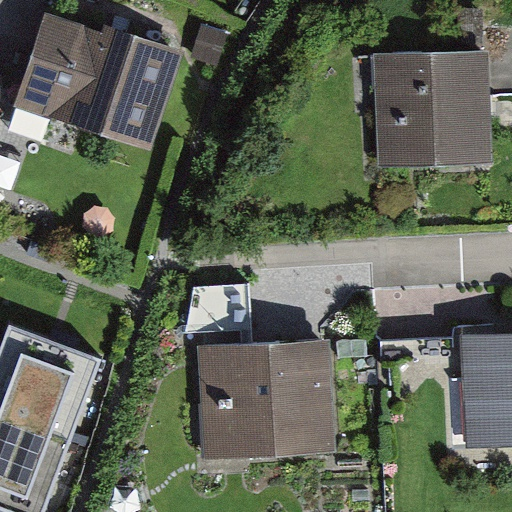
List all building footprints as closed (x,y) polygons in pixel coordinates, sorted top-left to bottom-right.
[(24,122),(161,158),(187,56),(51,21),(24,122)] [(492,163),(489,50),(377,53),(380,166),(492,163)] [(221,61),(191,52),(181,85),(211,94),(221,61)] [(252,331),(250,286),(195,289),(186,334),(252,331)] [(53,341),(12,324),(0,356),(0,508),(9,511),(44,511),(103,361),(53,341)] [(511,337),(461,339),(465,450),(511,449),(511,337)] [(333,345),(203,351),(207,460),(337,455),(333,345)]
